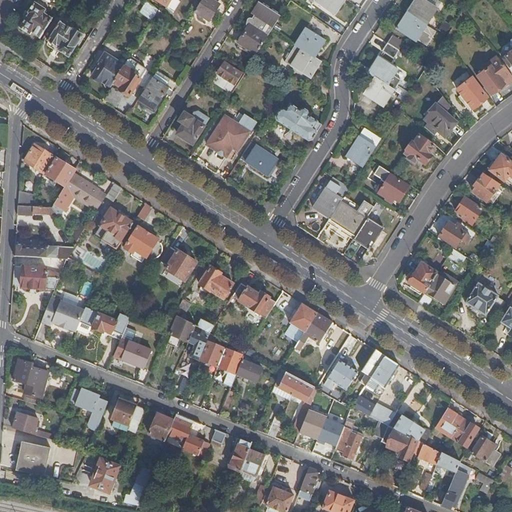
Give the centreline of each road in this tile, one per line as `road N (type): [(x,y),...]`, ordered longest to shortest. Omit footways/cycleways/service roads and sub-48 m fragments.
road 1 (residential): [(1,336),(434,511)]
road 2 (residential): [(262,241),(342,117),(341,64),(382,0)]
road 3 (residential): [(1,336),(17,119),(33,94)]
road 4 (residential): [(367,301),(449,169),(511,106)]
road 5 (residential): [(139,161),(241,0)]
road 6 (tertiary): [(361,311),(508,405)]
road 7 (tertiary): [(511,394),(367,301)]
road 8 (tertiary): [(262,241),(139,161)]
road 9 (residential): [(53,106),(122,0)]
road 10 (tertiary): [(262,241),(361,311)]
road 11 (tertiary): [(367,301),(262,241)]
